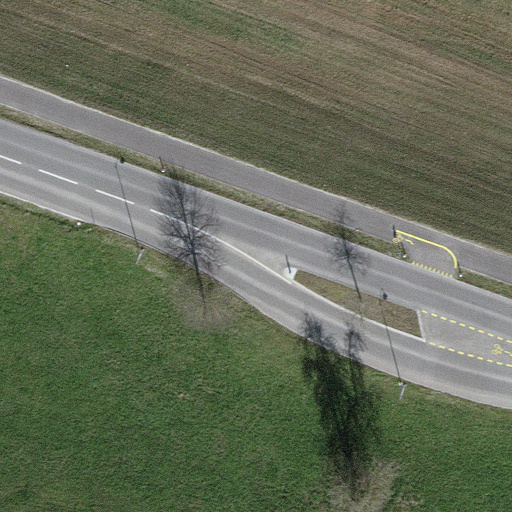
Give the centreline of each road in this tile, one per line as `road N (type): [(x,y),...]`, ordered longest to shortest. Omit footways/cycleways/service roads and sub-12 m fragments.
road 1 (tertiary): [(171,212),(263,292),(346,335),(511,386)]
road 2 (tertiary): [(511,321),(294,243),(171,212)]
road 3 (tertiary): [(0,151),(171,212)]
